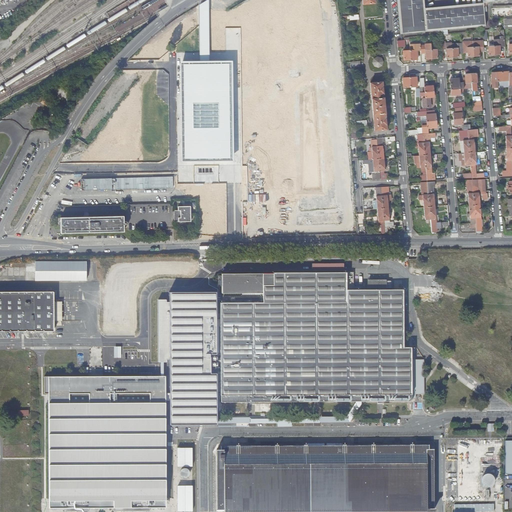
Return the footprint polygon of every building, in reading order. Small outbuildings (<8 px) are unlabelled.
[(424,0),(399,0),(403,33),(486,27),(485,4),(426,9),(424,0)] [(500,45),(505,45),(504,35),(500,36),(500,39),(494,40),(494,46),(495,55),(500,54),(500,45)] [(479,50),(484,50),(483,40),(473,41),(474,56),(479,56),(479,50)] [(468,56),(474,56),(473,41),(463,42),(463,43),(463,53),(468,53),(468,56)] [(447,57),(453,57),(452,44),(452,43),(446,43),(446,42),(442,42),(442,49),(447,49),(447,52),(445,52),(446,54),(447,54),(447,57)] [(459,53),(463,53),(463,43),(452,44),(453,57),(459,57),(459,53)] [(411,50),(411,60),(418,59),(417,50),(421,50),(421,44),(410,45),(411,50)] [(268,64),(278,64),(278,45),(268,45),(268,64)] [(372,59),(376,68),(385,63),(380,55),(372,59)] [(206,59),(182,60),(183,133),(184,151),(184,159),(208,159),(233,159),(232,109),(231,59),(206,59)] [(498,85),(509,84),(509,71),(497,72),(498,85)] [(472,85),(472,82),(471,74),(466,74),(466,78),(463,78),(464,82),(464,86),(472,85)] [(425,92),(434,91),(433,86),(429,86),(428,83),(424,83),(424,78),(420,78),(420,87),(425,86),(425,92)] [(464,89),(464,86),(464,82),(459,82),(459,79),(450,79),(451,90),(460,89),(464,89)] [(375,130),(387,129),(383,82),(371,83),(375,130)] [(425,92),(426,96),(426,97),(423,97),(423,107),(431,107),(430,97),(434,97),(434,91),(425,92)] [(453,119),(462,118),(461,107),(455,108),(456,113),(453,113),(453,119)] [(427,121),(436,120),(435,114),(434,114),(434,110),(420,111),(417,112),(417,117),(426,116),(427,121)] [(423,133),(428,133),(427,128),(436,127),(436,120),(427,121),(425,121),(421,122),(422,127),(422,134),(423,133)] [(506,148),(511,148),(511,136),(511,125),(500,127),(500,131),(506,130),(507,135),(506,135),(506,148)] [(470,152),(475,152),(473,134),(478,133),(478,129),(470,129),(468,130),(470,152)] [(464,153),(470,152),(468,130),(464,130),(459,130),(460,140),(463,140),(464,153)] [(425,154),(430,154),(429,142),(430,142),(430,137),(435,137),(435,132),(428,133),(423,133),(425,154)] [(419,155),(425,154),(423,133),(422,134),(418,134),(417,134),(418,144),(416,144),(416,148),(418,148),(419,155)] [(379,158),(378,146),(377,144),(377,140),(372,140),(372,147),(370,147),(371,152),(373,151),(373,159),(379,158)] [(379,158),(384,158),(383,150),(387,150),(387,145),(383,145),(378,146),(379,158)] [(503,176),(511,175),(511,156),(511,148),(506,148),(507,171),(503,171),(503,176)] [(471,164),(472,172),(472,178),(483,177),(482,172),(476,173),(476,165),(475,152),(470,152),(471,164)] [(421,180),(427,180),(425,154),(419,155),(414,155),(415,163),(417,163),(417,168),(421,168),(422,175),(420,175),(421,180)] [(430,154),(425,154),(427,180),(435,180),(435,173),(432,173),(430,154)] [(372,180),(381,179),(379,158),(373,159),(368,159),(369,172),(374,171),(374,172),(373,172),(373,177),(372,177),(372,180)] [(381,179),(388,179),(388,173),(385,173),(385,169),(386,169),(386,165),(384,165),(384,158),(379,158),(381,179)] [(475,206),(480,205),(479,198),(482,198),(482,200),(488,200),(487,193),(486,193),(484,179),(472,180),(475,206)] [(469,206),(475,206),(472,180),(466,180),(469,206)] [(424,207),(429,207),(427,182),(421,182),(422,192),(423,195),(419,195),(419,200),(423,200),(424,207)] [(378,208),(383,208),(381,187),(377,187),(377,193),(378,193),(378,196),(377,196),(377,200),(373,201),(374,208),(378,208)] [(383,208),(388,207),(388,200),(391,200),(390,194),(389,194),(388,187),(381,187),(383,208)] [(191,206),(179,207),(179,211),(175,211),(175,222),(191,222),(191,206)] [(388,207),(383,208),(385,231),(385,232),(388,232),(388,227),(394,227),(393,221),(390,221),(388,207)] [(314,216),(298,216),(298,224),(341,223),(341,209),(314,210),(314,216)] [(61,217),(62,233),(125,231),(124,216),(61,217)] [(35,262),(35,280),(86,280),(86,261),(35,262)] [(311,273),(343,272),(342,264),(311,264),(311,269),(311,273)] [(220,373),(221,389),(221,395),(221,402),(411,400),(411,399),(413,399),(415,399),(415,394),(422,394),(423,394),(424,360),(413,360),(411,360),(411,347),(403,346),(402,290),(390,290),(367,289),(353,289),(353,272),(343,272),(311,273),(273,273),(221,274),(221,292),(243,292),(243,293),(262,293),(262,302),(220,302),(220,354),(216,355),(210,355),(210,373),(216,373),(220,373)] [(367,289),(390,290),(390,281),(386,281),(386,280),(367,280),(367,289)] [(0,331),(54,331),(53,321),(53,302),(53,292),(0,292),(0,331)] [(216,292),(170,292),(170,302),(166,302),(166,299),(158,299),(158,362),(167,362),(167,360),(170,360),(170,424),(216,424),(216,389),(216,373),(210,373),(210,355),(216,355),(216,292)] [(53,302),(53,321),(62,321),(62,302),(53,302)] [(47,376),(48,507),(165,506),(165,376),(47,376)] [(413,445),(409,445),(409,446),(374,446),(375,445),(370,445),(370,446),(345,446),(345,445),(342,445),(342,446),(307,446),(307,445),(303,446),(278,447),(278,446),(274,446),(274,447),(239,447),(239,446),(235,446),(235,447),(220,447),(220,451),(215,451),(216,511),(434,510),(433,450),(429,450),(429,446),(413,446),(413,445)] [(192,446),(177,446),(177,465),(192,465),(192,446)] [(192,484),(177,483),(178,510),(192,510),(192,484)]
